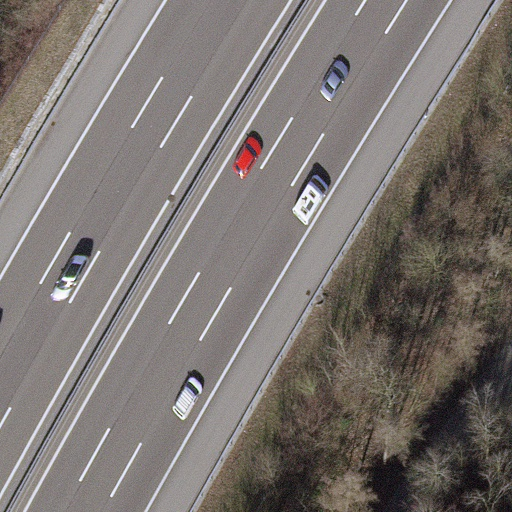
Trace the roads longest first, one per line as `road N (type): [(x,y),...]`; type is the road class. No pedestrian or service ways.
road 1 (motorway): [(87,511),(390,0)]
road 2 (motorway): [(230,0),(0,389)]
road 3 (track): [(511,358),(400,511)]
